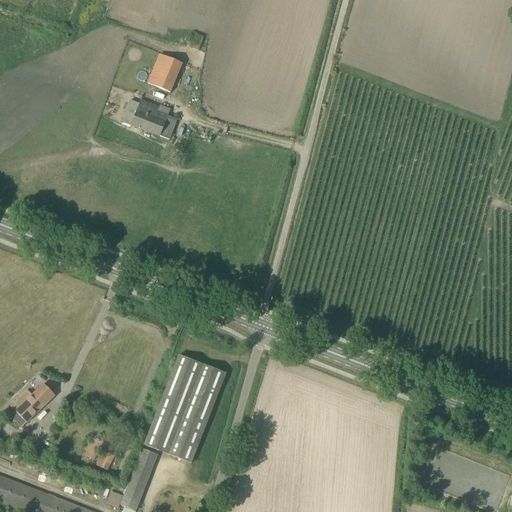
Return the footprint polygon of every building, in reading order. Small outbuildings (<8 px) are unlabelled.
[(187,47),(199,51),(204,37),(192,33),(187,47)] [(170,93),(182,64),(160,55),(148,84),(170,93)] [(139,105),(131,125),(169,140),(177,119),(158,112),(159,108),(141,101),(139,105)] [(143,444),(180,459),(189,463),(226,374),(179,355),(143,444)] [(10,417),(14,421),(21,428),(55,396),(44,384),(32,396),(27,390),(10,407),(15,412),(10,417)] [(83,416),(79,428),(100,435),(103,423),(83,416)] [(91,437),(88,443),(88,444),(83,456),(94,461),(102,443),(91,437)] [(117,450),(105,444),(97,462),(95,466),(107,471),(117,450)] [(43,456),(50,459),(53,451),(46,448),(43,456)] [(136,511),(157,455),(142,449),(121,506),(136,511)] [(91,511),(0,476),(0,502),(25,511),(91,511)] [(123,496),(111,492),(107,504),(118,508),(123,496)]
